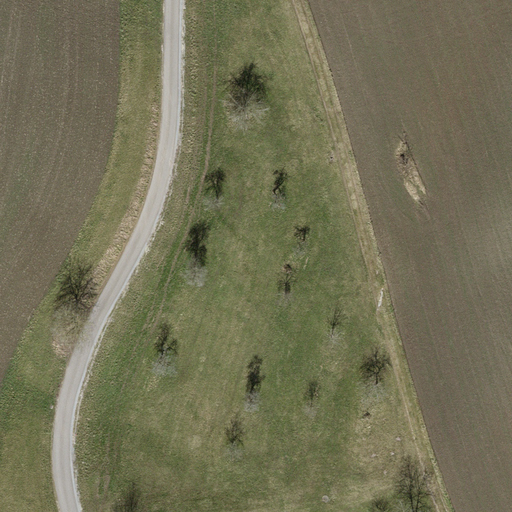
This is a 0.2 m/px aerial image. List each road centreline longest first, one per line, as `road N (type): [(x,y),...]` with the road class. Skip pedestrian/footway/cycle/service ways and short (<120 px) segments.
road 1 (unclassified): [(174,0),(163,173),(141,238),(86,343),(66,411),(71,511)]
road 2 (track): [(443,511),(298,0)]
